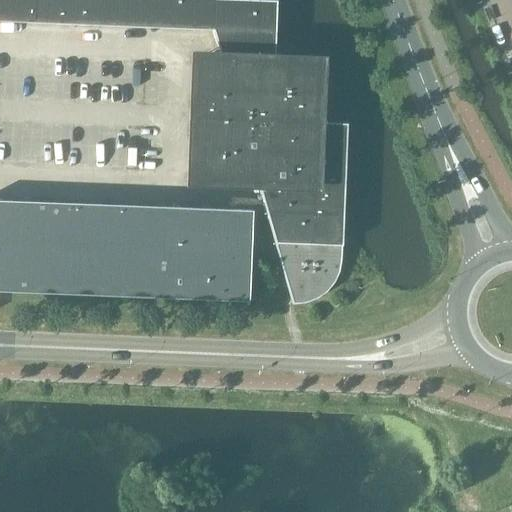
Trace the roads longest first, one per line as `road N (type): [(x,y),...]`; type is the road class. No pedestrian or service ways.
road 1 (unclassified): [(0,346),(365,360),(463,333)]
road 2 (tertiary): [(498,259),(393,0)]
